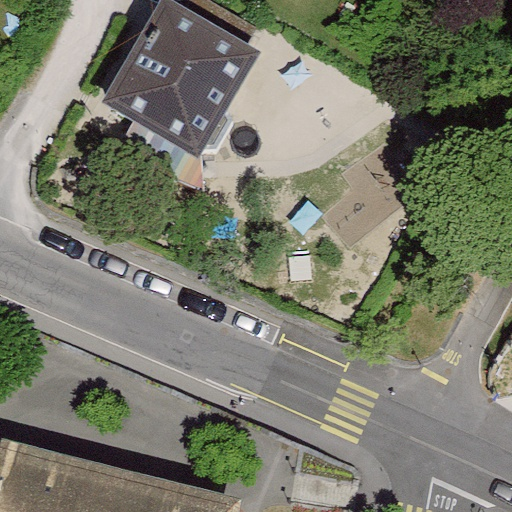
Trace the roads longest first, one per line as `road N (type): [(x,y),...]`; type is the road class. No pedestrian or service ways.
road 1 (residential): [(438,446),(0,260)]
road 2 (residential): [(0,200),(107,0)]
